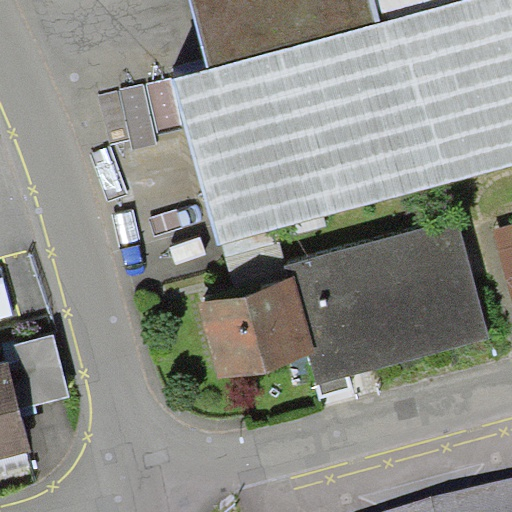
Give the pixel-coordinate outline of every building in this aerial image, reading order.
[(511,0),(188,0),(207,71),(173,80),(218,245),(511,165),(511,0)] [(457,219),(285,265),(288,278),(295,276),(316,353),(308,355),(316,384),(489,338),(457,219)] [(511,224),(494,229),(511,298),(511,224)] [(231,293),(198,302),(219,379),(308,355),(316,353),(295,276),(288,278),(231,293)] [(53,335),(4,348),(8,362),(19,407),(69,394),(53,335)] [(0,458),(31,450),(19,407),(8,362),(0,363),(0,458)] [(511,511),(511,480),(392,511),(511,511)]
